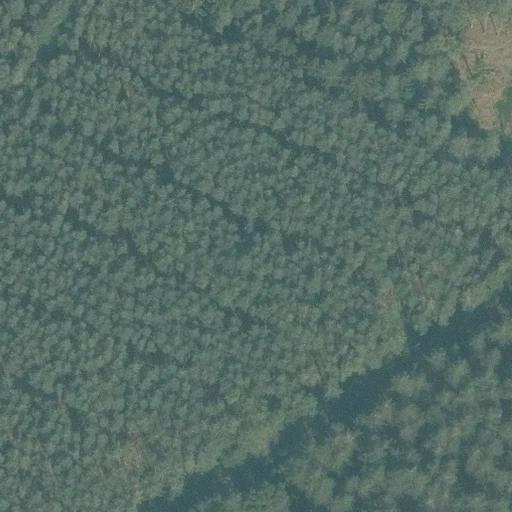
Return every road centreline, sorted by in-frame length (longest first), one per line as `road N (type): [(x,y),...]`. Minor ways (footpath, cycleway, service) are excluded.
road 1 (track): [(239,443),(511,274)]
road 2 (track): [(126,511),(239,443)]
road 3 (track): [(239,443),(341,511)]
